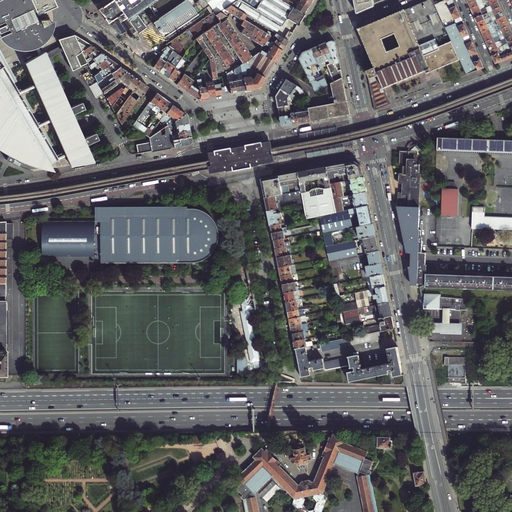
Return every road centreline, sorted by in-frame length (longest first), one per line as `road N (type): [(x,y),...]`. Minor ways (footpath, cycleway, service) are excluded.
road 1 (motorway): [(0,423),(511,419)]
road 2 (motorway): [(433,399),(0,403)]
road 3 (secondary): [(453,511),(401,257)]
road 4 (secondary): [(388,260),(437,511)]
road 5 (primary): [(0,208),(248,175)]
road 6 (primary): [(201,148),(170,162),(0,190)]
road 7 (residential): [(248,175),(285,362)]
road 8 (residential): [(193,109),(72,17)]
road 9 (residential): [(275,135),(268,98),(297,47),(345,27)]
road 10 (primary): [(378,144),(511,95)]
road 11 (primary): [(495,78),(363,119)]
